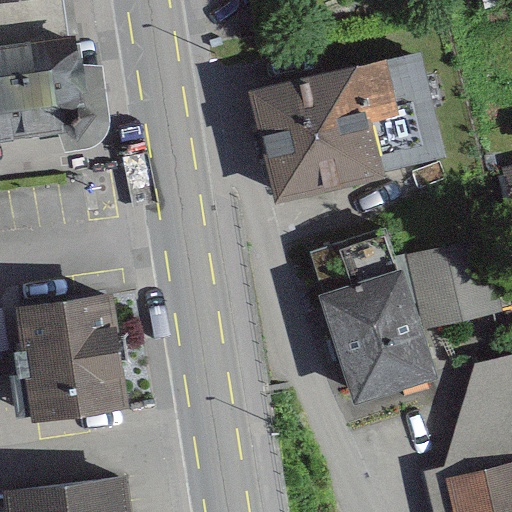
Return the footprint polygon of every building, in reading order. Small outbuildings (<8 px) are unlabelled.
[(0,151),(89,139),(75,39),(0,48),(0,151)] [(433,59),(257,95),(278,202),(455,167),(433,59)] [(457,239),(314,280),(351,409),(446,382),(430,328),(478,314),(457,239)] [(112,298),(18,311),(33,418),(127,405),(112,298)] [(459,511),(511,511),(511,334),(496,338),(461,437),(438,444),(459,511)] [(128,511),(125,485),(15,499),(17,511),(128,511)] [(17,511),(15,499),(0,500),(0,511),(17,511)]
